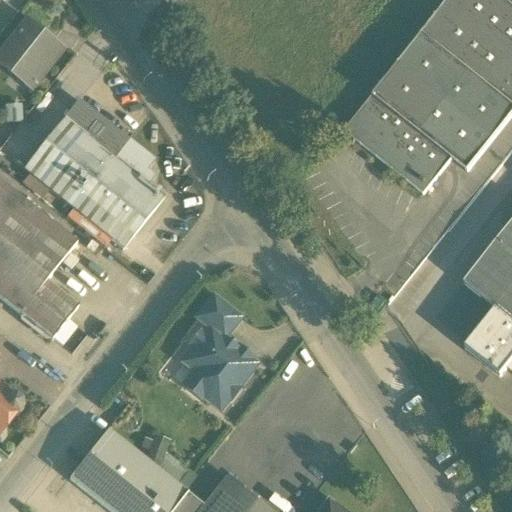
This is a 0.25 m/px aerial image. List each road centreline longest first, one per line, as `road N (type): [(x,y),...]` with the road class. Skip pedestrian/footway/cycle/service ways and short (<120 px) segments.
road 1 (unclassified): [(248,201),(1,511)]
road 2 (unclassified): [(248,201),(455,511)]
road 3 (unclassified): [(142,38),(248,201)]
